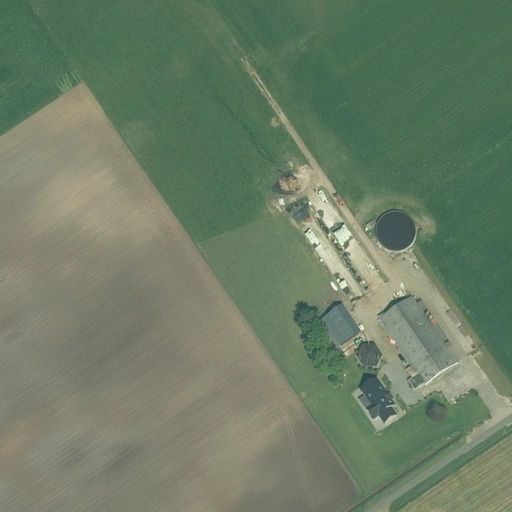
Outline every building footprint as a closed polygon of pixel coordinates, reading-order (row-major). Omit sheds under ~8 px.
[(358,212),(388,195),(381,183),(351,199),(358,212)] [(402,212),(420,199),(414,191),(396,204),(402,212)] [(367,209),(373,219),(388,211),(382,201),(367,209)] [(387,252),(394,254),(399,254),(405,252),(410,249),(413,245),(416,239),(416,234),(415,228),(412,222),(408,218),(402,215),(395,215),(389,216),(384,219),(379,224),(377,230),(377,237),(378,243),(382,248),(387,252)] [(408,382),(414,391),(424,384),(425,386),(456,365),(411,299),(380,320),(413,368),(406,372),(411,380),(408,382)] [(361,333),(343,307),(315,327),(333,353),(361,333)] [(381,332),(384,341),(389,339),(386,330),(381,332)] [(379,369),(378,346),(361,347),(362,370),(379,369)] [(379,418),(384,426),(397,417),(392,410),(395,407),(392,402),(393,401),(388,394),(387,394),(382,388),(378,390),(374,383),(361,392),(372,408),(366,411),(374,422),(379,418)]
